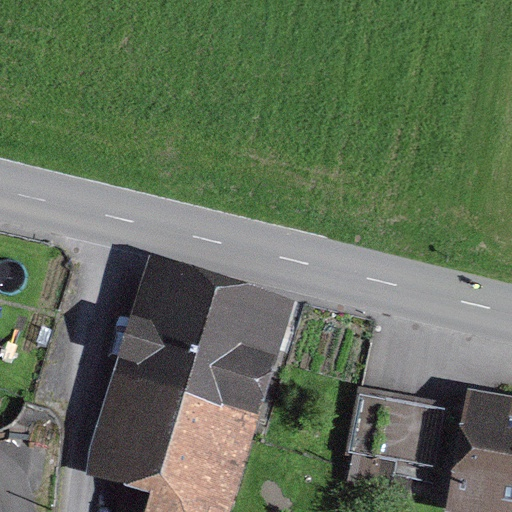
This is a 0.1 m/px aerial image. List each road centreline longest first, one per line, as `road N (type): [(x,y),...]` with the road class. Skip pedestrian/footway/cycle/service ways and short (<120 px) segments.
road 1 (secondary): [(511,319),(107,219)]
road 2 (residential): [(107,219),(57,511)]
